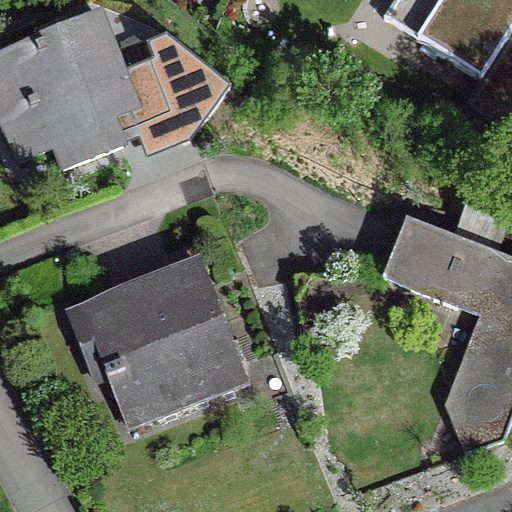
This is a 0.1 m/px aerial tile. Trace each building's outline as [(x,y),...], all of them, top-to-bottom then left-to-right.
[(511,15),(511,0),(395,0),(387,12),(476,70),(511,15)] [(147,65),(118,77),(95,20),(34,45),(36,50),(32,52),(33,56),(0,68),(0,74),(13,108),(0,113),(0,132),(13,165),(50,151),(58,173),(118,149),(107,122),(121,116),(128,132),(168,117),(147,65)] [(472,363),(460,358),(440,410),(460,458),(499,444),(511,410),(511,267),(457,247),(451,261),(396,240),(378,284),(452,313),(455,307),(489,320),(472,363)] [(125,432),(240,387),(193,266),(65,316),(92,386),(105,381),(125,432)] [(320,276),(290,281),(300,338),(329,333),(320,276)]
